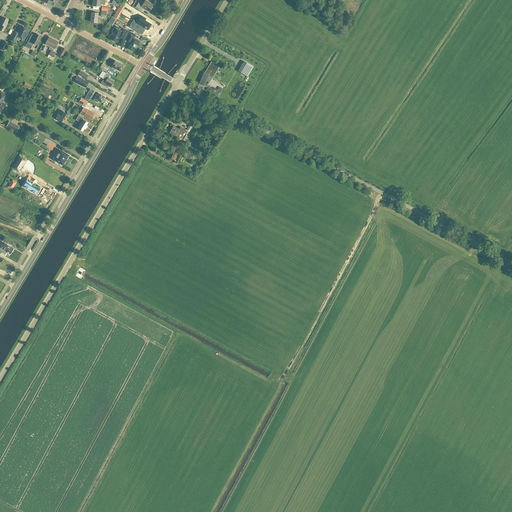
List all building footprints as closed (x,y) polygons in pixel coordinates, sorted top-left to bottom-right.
[(142,7),(149,11),(153,5),(145,0),(142,4),(139,2),(136,7),(141,10),(142,7)] [(136,16),(133,20),(146,29),(147,30),(149,27),(150,28),(152,24),(145,20),(146,18),(141,15),(139,18),(136,16)] [(8,20),(3,17),(0,22),(0,23),(2,25),(0,28),(0,30),(3,32),(8,23),(7,23),(8,20)] [(142,35),(146,29),(133,20),(129,27),(132,28),(132,29),(142,35)] [(18,37),(23,40),(29,30),(28,29),(28,28),(26,27),(26,28),(21,25),(17,33),(13,31),(9,39),(15,42),(18,37)] [(114,28),(109,38),(113,40),(113,41),(115,42),(116,42),(117,42),(120,36),(123,38),(127,31),(122,28),(121,29),(116,27),(115,29),(114,28)] [(130,49),(134,51),(139,41),(133,38),(135,35),(129,32),(125,39),(129,41),(126,47),(127,48),(129,50),(130,49)] [(30,49),(32,47),(33,43),(37,45),(42,36),(36,33),(32,39),(29,38),(25,46),(30,49)] [(50,47),(49,49),(51,50),(49,55),(53,57),(56,53),(53,51),(54,49),(55,49),(58,42),(49,37),(45,44),(50,47)] [(115,60),(112,58),(110,61),(114,63),(112,66),(113,67),(112,67),(114,68),(115,68),(120,70),(123,64),(115,60)] [(252,64),(245,60),(240,69),(247,74),(252,64)] [(211,78),(212,78),(220,65),(212,61),(204,74),(206,74),(201,83),(206,86),(211,78)] [(103,78),(101,83),(107,87),(108,85),(111,86),(114,81),(109,78),(110,75),(106,72),(102,78),(103,78)] [(84,80),(77,76),(74,82),(81,86),(84,80)] [(93,93),(90,91),(85,98),(89,100),(91,97),(94,99),(94,100),(97,102),(98,101),(101,102),(102,102),(104,100),(103,99),(105,97),(98,93),(97,93),(94,91),(93,93)] [(79,102),(85,106),(87,101),(81,98),(77,96),(75,100),(79,102)] [(91,119),(95,114),(87,110),(87,111),(83,109),(83,108),(81,113),(84,115),(91,119)] [(66,113),(60,109),(55,118),(61,122),(66,113)] [(89,123),(82,119),(83,118),(79,115),(76,120),(80,122),(77,127),(84,131),(89,123)] [(9,122),(7,126),(13,130),(16,126),(9,122)] [(187,134),(184,132),(185,130),(181,128),(179,130),(173,127),(170,133),(178,138),(179,137),(183,139),(187,134)] [(63,165),(69,156),(59,150),(53,159),(63,165)] [(12,167),(19,171),(23,166),(21,166),(16,162),(12,167)] [(30,190),(34,192),(38,185),(32,182),(33,180),(30,178),(29,180),(26,178),(21,185),(25,187),(25,188),(29,190),(30,190)] [(13,249),(11,247),(11,246),(1,241),(0,241),(0,247),(4,251),(7,253),(7,252),(10,254),(11,252),(12,251),(12,252),(13,250),(13,249)]
